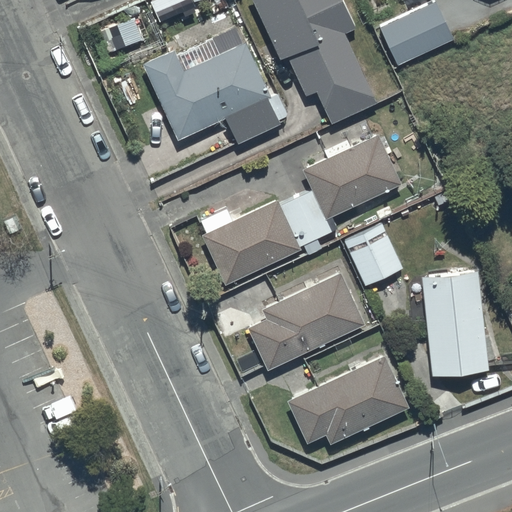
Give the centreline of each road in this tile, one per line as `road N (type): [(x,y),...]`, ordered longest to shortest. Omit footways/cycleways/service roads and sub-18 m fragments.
road 1 (residential): [(238,511),(0,2)]
road 2 (tertiary): [(344,511),(511,446)]
